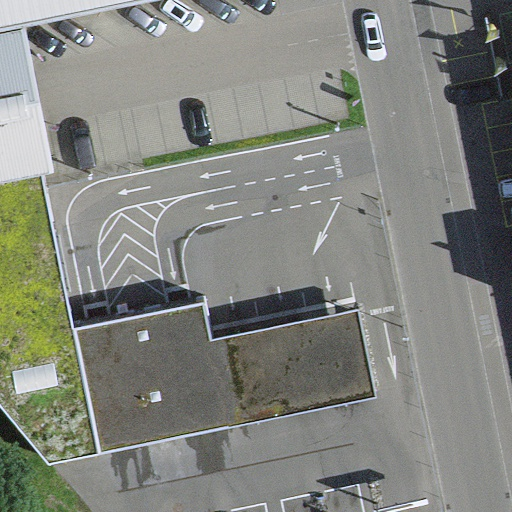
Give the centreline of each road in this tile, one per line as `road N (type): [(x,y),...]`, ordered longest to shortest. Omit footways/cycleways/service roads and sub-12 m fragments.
road 1 (unclassified): [(481,511),(376,0)]
road 2 (unknown): [(316,0),(45,42)]
